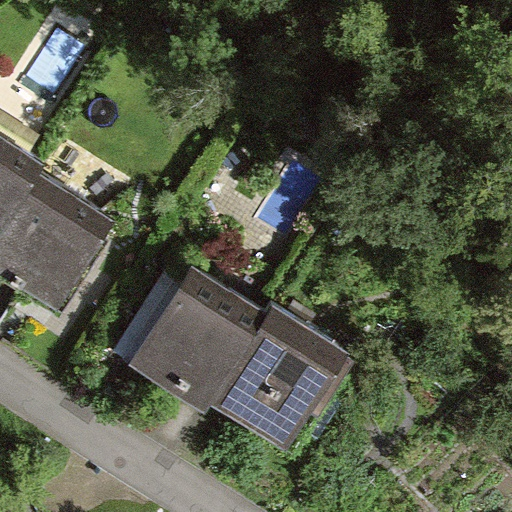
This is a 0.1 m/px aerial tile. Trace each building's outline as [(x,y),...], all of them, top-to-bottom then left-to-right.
[(0,233),(34,179),(41,167),(0,141),(0,233)] [(34,179),(0,233),(0,271),(57,307),(108,224),(34,179)] [(211,398),(264,316),(192,270),(134,360),(206,406),(211,398)] [(264,316),(211,398),(286,446),(344,355),(269,307),(264,316)] [(16,511),(12,503),(0,509),(0,511),(16,511)]
